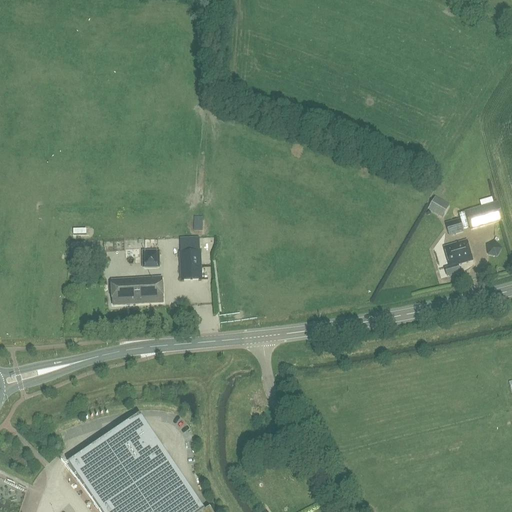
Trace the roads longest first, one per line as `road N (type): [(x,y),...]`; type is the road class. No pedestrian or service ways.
road 1 (tertiary): [(260,336),(138,347),(0,386)]
road 2 (tertiary): [(511,290),(260,336)]
road 3 (unclassified): [(349,511),(279,413),(260,336)]
road 4 (unknown): [(104,267),(150,268),(189,284),(202,295),(207,341)]
